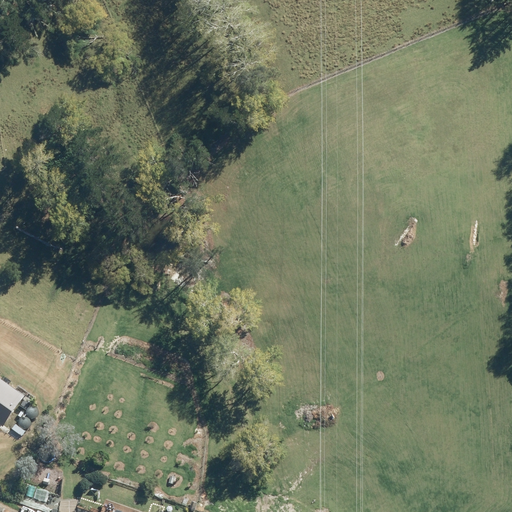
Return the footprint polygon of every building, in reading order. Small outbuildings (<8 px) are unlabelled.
[(18,0),(5,9),(10,16),(24,6),(19,0),(18,0)] [(5,15),(0,18),(0,21),(3,26),(10,22),(5,15)] [(31,395),(0,372),(0,418),(9,425),(31,395)] [(32,431),(19,421),(12,430),(26,439),(32,431)] [(157,511),(152,511),(127,503),(123,511),(112,511),(110,511),(157,511),(158,511),(157,511)]
